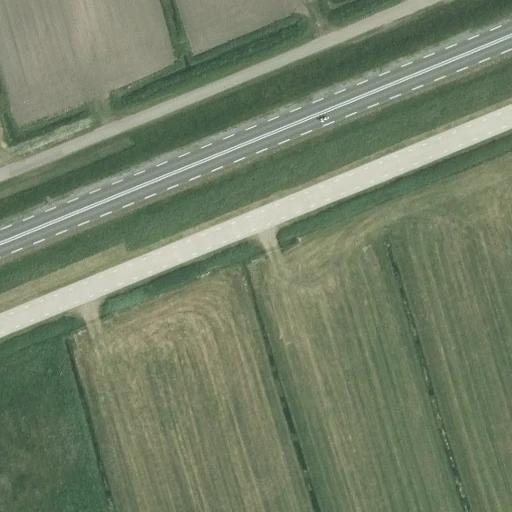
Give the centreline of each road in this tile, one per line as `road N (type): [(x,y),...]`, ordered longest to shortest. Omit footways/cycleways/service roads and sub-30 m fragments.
road 1 (unclassified): [(0,326),(511,116)]
road 2 (primary): [(0,243),(511,34)]
road 3 (unclassified): [(0,175),(425,0)]
